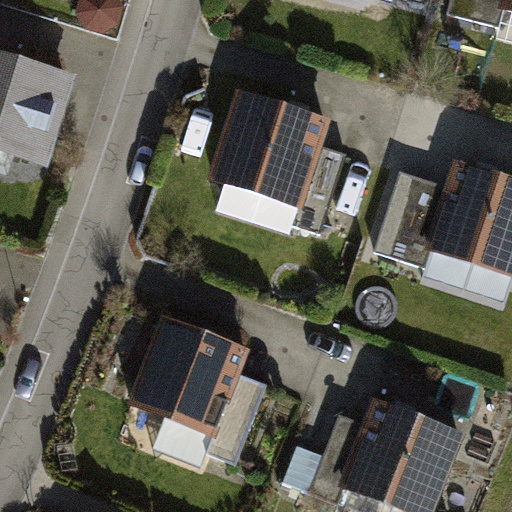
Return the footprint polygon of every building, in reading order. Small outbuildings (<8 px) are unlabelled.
[(84,0),(83,1),(80,18),(88,33),(106,35),(121,30),(124,11),(119,0),(84,0)] [(499,2),(499,0),(449,0),(447,13),(500,27),(506,4),(499,2)] [(0,56),(0,158),(50,174),(78,81),(7,59),(0,56)] [(238,83),(210,174),(301,203),(320,144),(330,112),(302,103),(238,83)] [(346,152),(320,144),(301,203),(295,225),(322,233),(346,152)] [(447,188),(429,245),(511,272),(511,177),(489,170),(456,160),(447,188)] [(375,250),(422,265),(429,245),(447,188),(400,173),(375,250)] [(161,311),(126,399),(215,434),(239,374),(250,346),(224,336),(161,311)] [(233,461),(263,383),(239,374),(215,434),(208,451),(233,461)] [(365,426),(342,483),(418,511),(430,511),(461,429),(408,409),(375,397),(365,426)] [(342,483),(365,426),(342,416),(314,486),(337,495),(342,483)]
